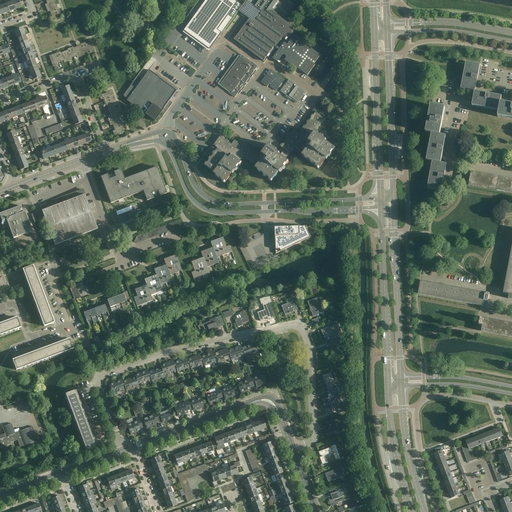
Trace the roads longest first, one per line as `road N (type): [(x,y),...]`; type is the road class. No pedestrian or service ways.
road 1 (residential): [(100,382),(161,354),(295,326),(310,358),(311,441),(292,450)]
road 2 (tertiary): [(380,198),(218,202),(195,186),(173,136),(157,132),(133,142)]
road 3 (tertiary): [(133,142),(166,144),(190,198),(211,211),(381,209)]
road 4 (residential): [(133,447),(267,401),(292,450)]
road 5 (secondary): [(400,377),(394,203)]
road 6 (secondary): [(381,209),(388,382)]
road 7 (secondary): [(394,203),(387,32)]
road 8 (secondary): [(374,28),(380,198)]
road 9 (residential): [(105,152),(73,76),(0,102)]
road 10 (secondary): [(388,382),(412,511)]
road 11 (secondary): [(424,511),(400,385)]
road 12 (residential): [(387,32),(447,30),(511,41)]
road 13 (residential): [(511,32),(388,23)]
